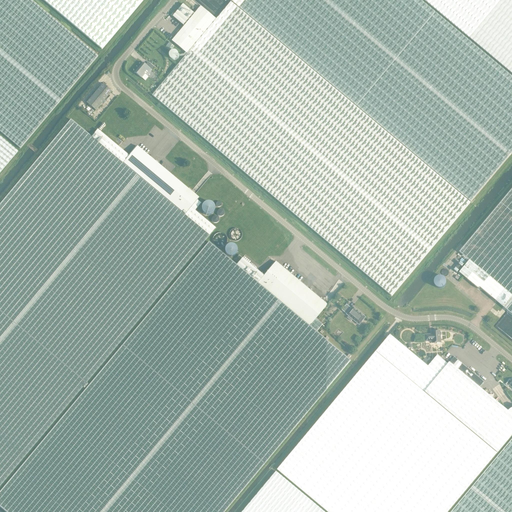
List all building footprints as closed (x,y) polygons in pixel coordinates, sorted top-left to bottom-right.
[(30,0),(0,0),(0,131),(20,149),(98,56),(30,0)] [(42,0),(83,34),(102,50),(143,0),(42,0)] [(511,78),(419,0),(232,0),(231,2),(471,202),(511,153),(511,78)] [(511,0),(423,0),(511,74),(511,0)] [(216,20),(187,54),(153,96),(392,296),(470,203),(231,2),(216,20)] [(172,41),(187,54),(216,20),(201,7),(172,41)] [(183,7),(174,18),(183,26),(193,15),(183,7)] [(143,63),(135,73),(142,78),(145,81),(147,83),(145,81),(148,77),(151,79),(149,77),(148,77),(147,76),(151,70),(152,71),(155,68),(148,62),(146,65),(143,63)] [(96,111),(112,92),(103,84),(86,103),(96,111)] [(123,163),(91,137),(71,120),(0,204),(0,485),(209,235),(188,218),(123,163)] [(97,130),(91,137),(123,163),(129,156),(108,138),(97,130)] [(0,172),(18,152),(0,137),(0,172)] [(137,146),(129,156),(123,163),(188,218),(195,211),(201,203),(197,200),(199,198),(137,146)] [(511,314),(511,189),(459,252),(470,260),(459,273),(479,289),(480,288),(504,307),(506,310),(511,314)] [(200,211),(211,215),(216,204),(205,199),(200,211)] [(215,228),(195,211),(188,218),(209,235),(215,228)] [(230,239),(240,238),(239,229),(230,229),(230,239)] [(309,326),(236,265),(209,242),(206,245),(0,491),(0,506),(7,511),(224,511),(350,361),(316,332),(309,326)] [(242,258),(236,265),(309,326),(315,319),(327,305),(276,261),(264,276),(242,258)] [(465,265),(461,262),(455,269),(458,273),(465,265)] [(445,288),(446,277),(435,276),(435,287),(445,288)] [(359,325),(365,317),(353,307),(352,309),(347,304),(342,310),(349,316),(348,318),(351,321),(353,319),(359,325)] [(322,324),(315,319),(309,326),(316,332),(322,324)] [(440,336),(441,335),(441,332),(440,332),(440,331),(432,331),(432,334),(425,335),(426,341),(432,341),(433,343),(441,343),(440,336)] [(448,364),(441,358),(437,355),(428,366),(390,335),(277,470),(327,511),(447,511),(511,435),(511,408),(508,411),(479,387),(484,382),(454,357),(448,364)] [(511,511),(511,439),(451,511),(511,511)] [(324,511),(276,472),(242,511),(324,511)]
